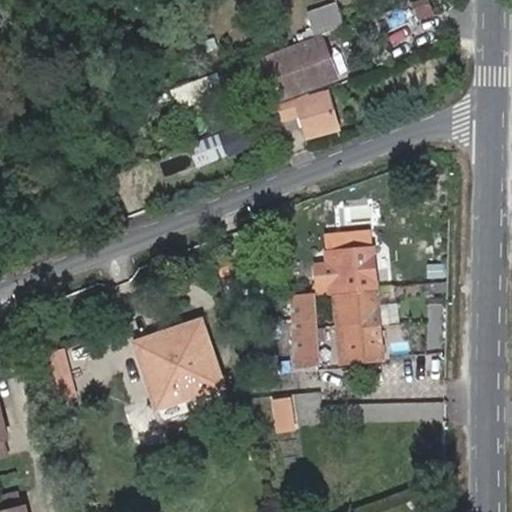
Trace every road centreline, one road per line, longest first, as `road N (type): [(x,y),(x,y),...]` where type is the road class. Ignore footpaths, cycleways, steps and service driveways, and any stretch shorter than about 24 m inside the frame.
road 1 (residential): [(495,115),(0,301)]
road 2 (tertiary): [(490,511),(495,115)]
road 3 (unknown): [(0,317),(54,511)]
